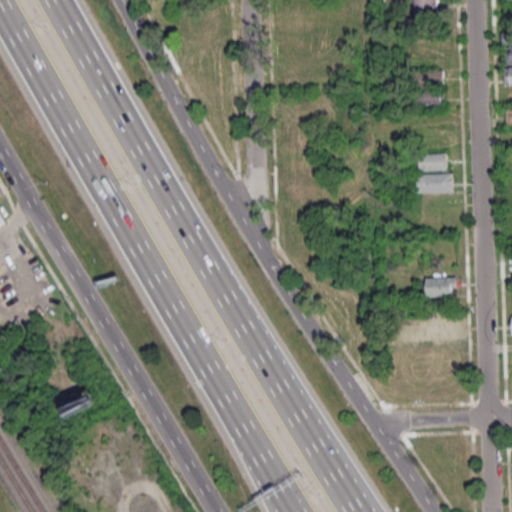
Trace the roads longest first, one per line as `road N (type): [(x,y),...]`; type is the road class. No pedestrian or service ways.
road 1 (secondary): [(431,511),(255,241),(121,0)]
road 2 (motorway): [(352,511),(250,359),(46,0)]
road 3 (motorway): [(0,11),(252,447)]
road 4 (residential): [(472,0),(486,418)]
road 5 (secondary): [(0,153),(213,511)]
road 6 (residential): [(255,241),(247,0)]
